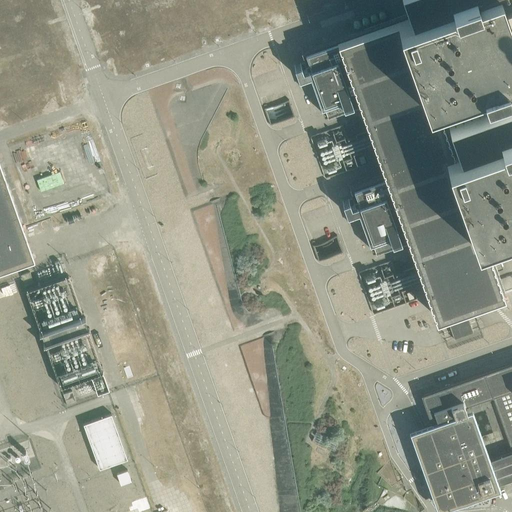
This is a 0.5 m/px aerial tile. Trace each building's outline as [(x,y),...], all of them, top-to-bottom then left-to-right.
[(511,92),(442,116),(434,95),(488,76),(491,82),(504,77),(501,71),(511,67),(511,0),(443,0),(301,50),(305,62),(309,75),(323,115),(358,103),(384,174),(349,187),(353,198),(357,210),(372,251),(406,238),(434,315),(504,291),(482,231),(511,220),(511,92)] [(298,79),(309,75),(305,62),(294,66),(298,79)] [(31,255),(28,244),(25,233),(24,233),(1,168),(2,168),(0,164),(0,267),(32,256),(31,255)] [(60,171),(37,179),(41,190),(64,182),(60,171)] [(346,214),(357,210),(353,198),(342,202),(346,214)] [(467,315),(452,321),(448,322),(454,339),(473,333),(467,315)] [(97,360),(85,329),(90,327),(86,317),(47,316),(38,319),(41,327),(41,336),(44,344),(49,344),(59,369),(58,372),(62,381),(76,376),(78,376),(88,372),(100,372),(100,367),(97,358),(97,360)] [(511,361),(420,394),(431,423),(419,427),(409,431),(437,511),(448,507),(500,488),(498,483),(511,478),(511,361)] [(76,391),(102,387),(101,381),(89,383),(88,383),(80,384),(80,385),(75,386),(76,391)] [(127,458),(111,413),(83,423),(99,468),(127,458)] [(333,453),(339,442),(317,431),(311,442),(333,453)] [(131,478),(127,468),(118,471),(121,481),(131,478)]
